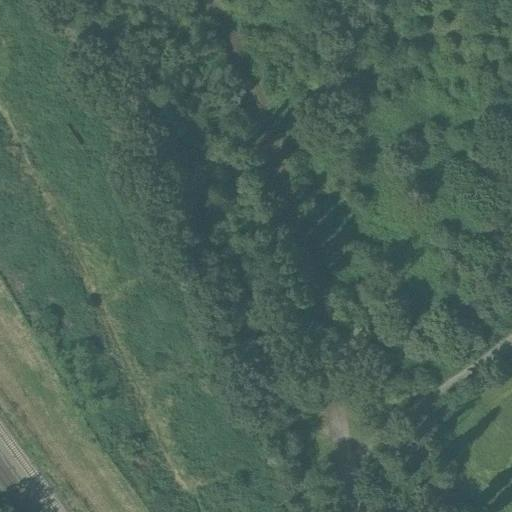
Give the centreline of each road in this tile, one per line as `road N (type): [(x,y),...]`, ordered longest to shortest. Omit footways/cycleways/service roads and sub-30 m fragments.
road 1 (track): [(342,453),(280,199),(200,0)]
road 2 (track): [(342,453),(368,444),(511,339)]
